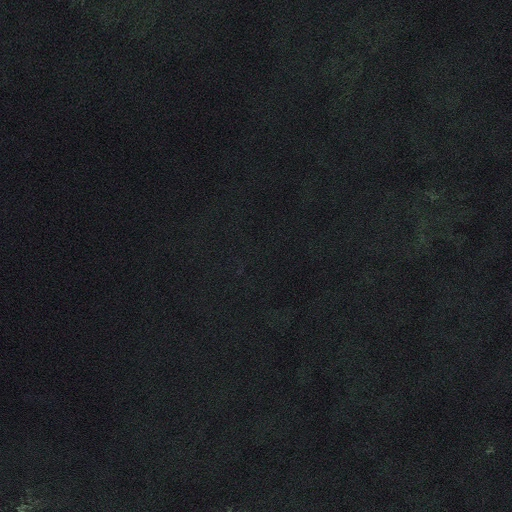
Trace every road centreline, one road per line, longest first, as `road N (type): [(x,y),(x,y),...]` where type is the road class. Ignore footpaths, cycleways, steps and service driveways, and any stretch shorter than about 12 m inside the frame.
road 1 (trunk): [(170,511),(361,0)]
road 2 (track): [(511,153),(477,303),(485,511)]
